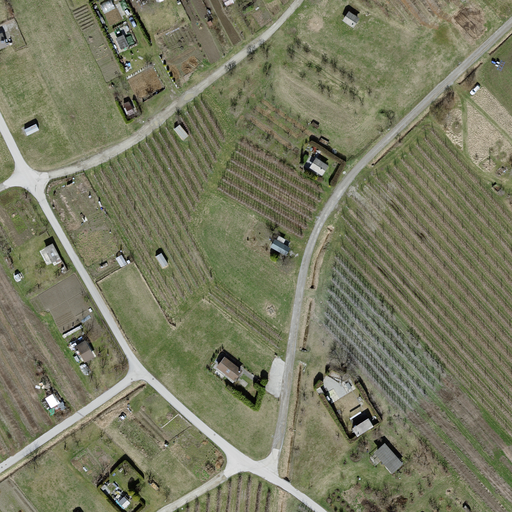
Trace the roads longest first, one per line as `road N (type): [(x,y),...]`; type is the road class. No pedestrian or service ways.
road 1 (track): [(269,474),(304,255),(327,208),(361,164),(511,21)]
road 2 (residential): [(297,0),(125,147),(28,179)]
road 3 (residential): [(28,179),(139,371)]
road 4 (residential): [(0,469),(139,371)]
road 5 (residential): [(139,371),(243,462)]
